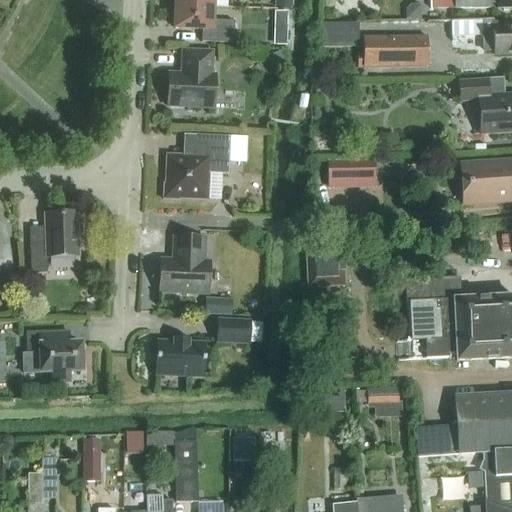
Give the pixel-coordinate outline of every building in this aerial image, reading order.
[(171,0),(171,6),(213,8),(213,0),(171,0)] [(511,0),(431,0),(431,10),(497,9),(497,11),(511,10),(511,0)] [(213,8),(171,6),(171,21),(175,21),(174,31),(202,32),(201,44),(233,45),(234,23),(212,22),(213,8)] [(406,22),(421,22),(421,7),(410,7),(406,11),(406,22)] [(287,14),(274,13),(274,25),(287,25),(287,14)] [(493,21),(451,23),(451,39),(479,37),(482,40),(482,54),(494,53),(494,57),(511,56),(511,27),(508,27),(508,24),(493,24),(493,21)] [(320,25),(321,50),(359,49),(358,24),(320,25)] [(358,70),(363,70),(427,69),(427,38),(362,39),(362,56),(358,56),(358,70)] [(169,76),(167,108),(214,110),(216,78),(211,77),(212,54),(183,53),(182,69),(185,69),(184,76),(169,76)] [(286,66),(279,53),(271,58),(278,70),(286,66)] [(511,95),(504,96),(503,80),(458,83),(459,104),(478,102),(480,136),(511,133),(511,95)] [(164,186),(163,202),(179,202),(179,200),(207,201),(208,176),(228,176),(230,139),(183,136),(183,138),(194,138),(193,159),(167,158),(166,186),(164,186)] [(327,161),(327,189),(363,189),(363,161),(327,161)] [(511,201),(511,165),(461,168),(463,204),(511,201)] [(46,247),(30,248),(31,276),(47,275),(47,259),(78,258),(77,234),(81,234),(81,221),(77,222),(77,216),(45,216),(46,247)] [(209,264),(203,264),(204,240),(174,239),(173,262),(160,262),(159,294),(208,296),(209,264)] [(343,250),(307,251),(308,287),(344,286),(343,250)] [(455,364),(477,363),(511,361),(511,297),(460,300),(459,279),(405,282),(408,343),(425,342),(426,360),(447,359),(447,355),(455,355),(455,364)] [(328,319),(328,297),(310,297),(304,309),(311,320),(328,319)] [(206,300),(205,316),(231,317),(232,301),(206,300)] [(217,321),(216,345),(250,347),(251,323),(217,321)] [(57,346),(57,334),(27,335),(28,358),(22,358),(23,375),(52,374),(52,384),(69,384),(69,374),(82,373),(81,345),(57,346)] [(157,345),(155,376),(203,378),(205,347),(188,346),(188,342),(174,342),(173,345),(157,345)] [(398,390),(366,391),(367,406),(399,405),(398,390)] [(482,455),(511,452),(511,394),(454,398),(458,457),(482,455)] [(142,435),(126,435),(126,456),(142,456),(142,435)] [(254,462),(254,440),(232,440),(232,463),(254,462)] [(98,441),(82,441),(82,483),(98,483),(98,441)] [(174,446),(174,472),(175,505),(198,504),(196,444),(174,444),(174,446)] [(484,479),(511,477),(511,452),(482,455),(484,479)] [(43,481),(56,481),(56,461),(43,461),(43,481)] [(42,476),(28,476),(28,507),(42,507),(42,481),(42,476)] [(511,511),(511,477),(484,479),(485,511),(511,511)] [(147,511),(171,511),(171,502),(162,502),(161,496),(147,497),(147,511)] [(402,511),(401,500),(355,505),(355,511),(402,511)]
